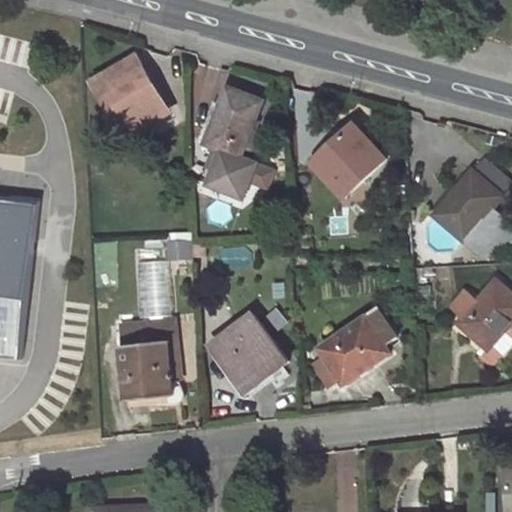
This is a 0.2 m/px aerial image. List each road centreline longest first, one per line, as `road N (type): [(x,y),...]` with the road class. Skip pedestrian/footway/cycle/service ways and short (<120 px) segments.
road 1 (secondary): [(511,97),(143,0)]
road 2 (residential): [(511,409),(221,445)]
road 3 (residential): [(221,445),(0,472)]
